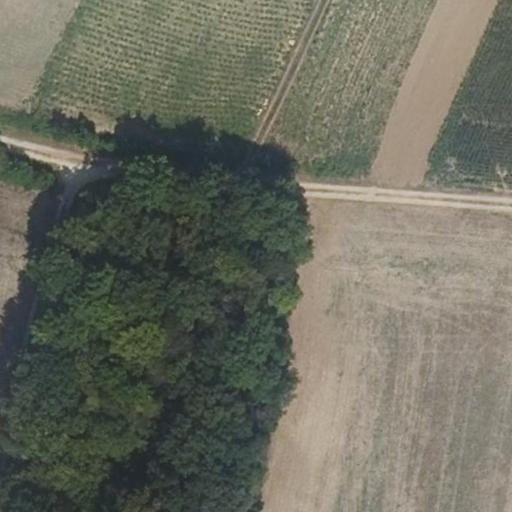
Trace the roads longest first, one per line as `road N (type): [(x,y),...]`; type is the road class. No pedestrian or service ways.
road 1 (track): [(0,145),(60,166),(174,180),(511,202)]
road 2 (track): [(60,166),(0,439)]
